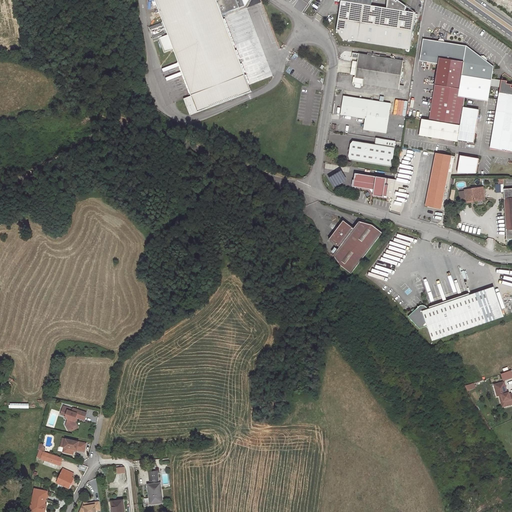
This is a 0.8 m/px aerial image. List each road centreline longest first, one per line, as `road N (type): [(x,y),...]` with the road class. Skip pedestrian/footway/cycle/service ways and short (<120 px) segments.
road 1 (unclassified): [(0,191),(118,122),(312,190)]
road 2 (unclassified): [(276,0),(330,45),(312,190)]
road 3 (unclassified): [(511,257),(312,190)]
